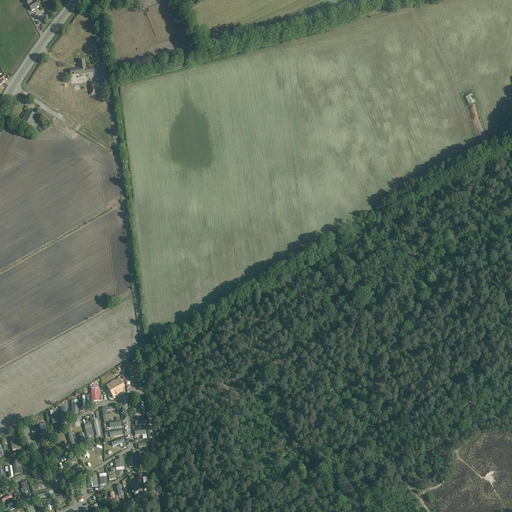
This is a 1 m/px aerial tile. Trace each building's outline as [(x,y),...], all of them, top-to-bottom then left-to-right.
[(30,0),(26,2),(29,7),(31,11),(39,7),(36,2),(34,4),(31,0),(31,1),(30,0)] [(71,76),(93,73),(93,69),(86,70),(84,61),(78,61),(80,69),(70,70),(71,76)] [(475,103),(474,100),(475,99),(474,97),(473,98),(472,95),(466,97),(469,106),(475,103)] [(43,119),(52,124),(56,117),(39,109),(37,114),(44,118),(43,119)] [(21,123),(26,125),(32,128),(38,117),(27,111),(21,123)] [(131,378),(139,376),(138,366),(130,368),(131,378)] [(123,386),(119,379),(115,382),(115,381),(111,383),(111,384),(107,386),(114,398),(123,393),(120,387),(123,386)] [(99,389),(91,390),(92,402),(100,401),(99,389)] [(115,407),(102,409),(103,422),(104,422),(104,424),(108,423),(108,421),(107,411),(115,410),(115,407)] [(91,423),(85,425),(88,438),(94,436),(91,423)] [(19,439),(10,441),(12,447),(13,451),(21,449),(19,439)] [(123,439),(112,443),(113,447),(121,444),(122,447),(125,446),(123,439)] [(48,446),(43,451),(49,457),(54,452),(48,446)] [(124,468),(123,457),(119,457),(119,460),(115,461),(115,468),(124,468)] [(17,463),(13,464),(15,475),(23,473),(22,469),(18,470),(17,463)] [(12,467),(8,467),(5,468),(6,473),(9,472),(9,478),(13,477),(12,467)] [(139,480),(130,484),(134,493),(143,489),(139,480)] [(123,488),(117,489),(120,502),(125,501),(123,488)] [(9,508),(4,511),(9,511),(17,508),(15,505),(13,506),(12,503),(7,506),(9,508)]
